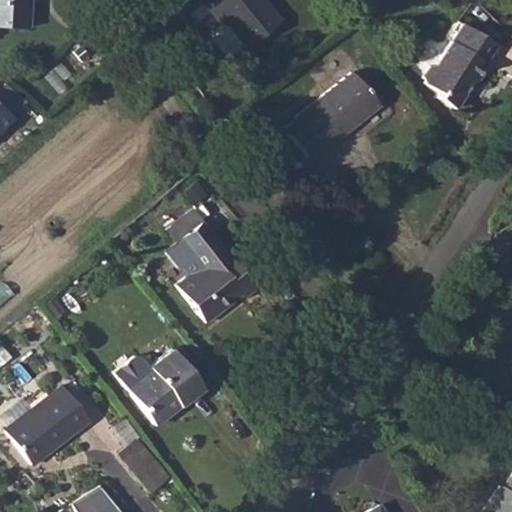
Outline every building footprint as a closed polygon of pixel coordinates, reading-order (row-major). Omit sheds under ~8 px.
[(0,0),(0,27),(31,29),(32,0),(0,0)] [(201,0),(205,4),(209,1),(224,20),(245,45),(278,18),(262,0),(201,0)] [(433,63),(425,74),(426,80),(441,90),(439,95),(458,108),(476,82),(478,83),(488,66),(486,66),(499,48),(464,24),(439,62),(433,63)] [(355,123),(352,119),(374,101),(350,71),(293,117),(295,120),(284,129),(308,159),(319,150),(321,151),(355,123)] [(0,128),(12,116),(0,104),(0,128)] [(199,266),(174,285),(203,323),(232,301),(230,300),(237,295),(241,301),(254,291),(225,254),(223,256),(198,223),(175,240),(190,259),(192,257),(199,266)] [(143,355),(132,355),(113,370),(125,385),(123,386),(154,427),(173,413),(169,407),(177,402),(179,404),(201,388),(184,366),(171,350),(151,365),(143,355)] [(4,430),(27,460),(48,444),(51,448),(87,420),(60,386),(4,430)] [(139,437),(119,453),(150,493),(171,476),(139,437)] [(511,511),(511,471),(502,485),(499,483),(479,511),(511,511)] [(121,511),(99,484),(66,504),(70,511),(121,511)] [(380,511),(375,503),(360,511),(380,511)]
